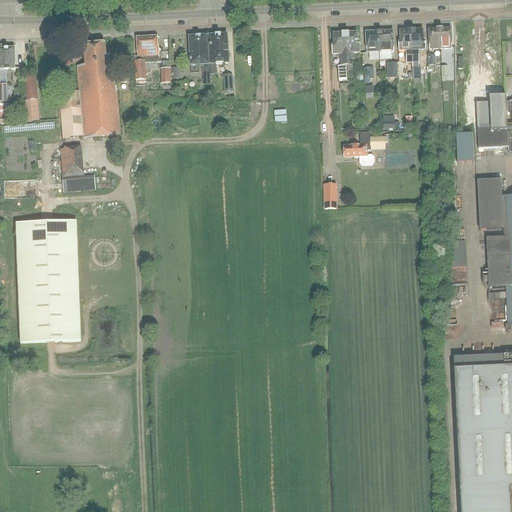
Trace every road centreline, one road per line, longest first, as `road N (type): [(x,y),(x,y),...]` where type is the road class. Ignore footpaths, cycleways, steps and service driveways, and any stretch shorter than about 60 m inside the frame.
road 1 (track): [(144,511),(134,157),(138,148),(254,140),(262,122),(260,13)]
road 2 (secondary): [(5,22),(511,1)]
road 3 (track): [(323,10),(331,176)]
